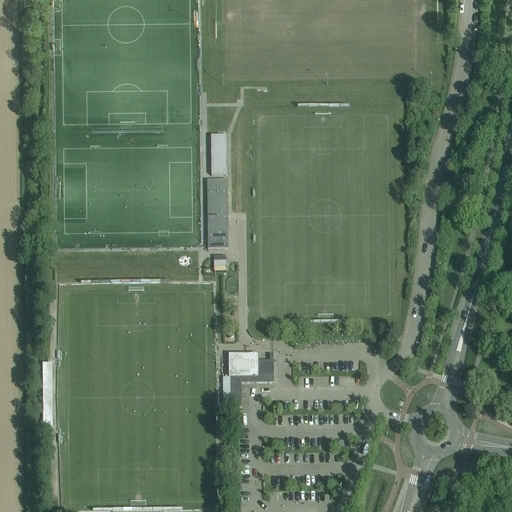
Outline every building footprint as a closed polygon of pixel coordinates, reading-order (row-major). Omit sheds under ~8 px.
[(211,177),(227,177),(227,137),(211,137),(211,177)] [(207,251),(218,251),(228,250),(227,181),(206,181),(207,251)] [(214,268),(226,268),(226,257),(213,258),(214,268)] [(241,384),(273,384),(273,364),(264,364),(264,369),(257,369),(257,356),(229,357),(229,378),(230,378),(231,408),(241,408),(241,384)] [(51,404),(51,427),(60,427),(60,404),(51,404)]
